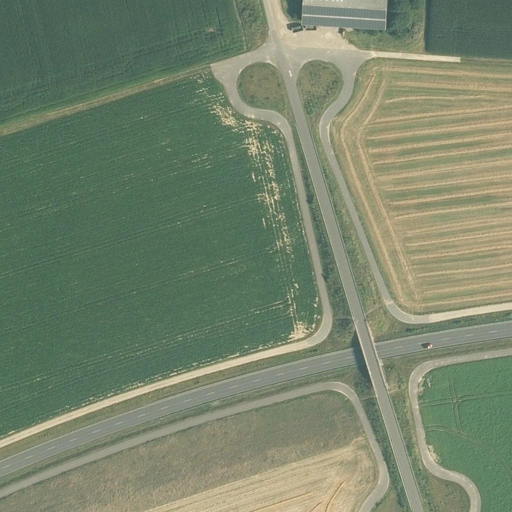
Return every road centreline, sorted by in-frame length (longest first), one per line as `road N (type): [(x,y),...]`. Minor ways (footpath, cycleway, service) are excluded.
road 1 (track): [(223,66),(243,110),(286,126),(328,326),(309,344),(170,381),(0,444)]
road 2 (track): [(267,0),(420,511)]
road 3 (secondary): [(511,328),(363,354),(244,386),(0,468)]
road 4 (track): [(0,142),(279,49),(511,65)]
road 5 (track): [(363,511),(376,494),(379,457),(355,404),(337,386),(124,443),(0,492)]
road 6 (track): [(511,302),(403,321),(389,307),(324,137),(346,85),(349,54)]
road 7 (track): [(511,352),(426,364),(412,391),(425,459),(435,471),(462,477),(474,511)]
